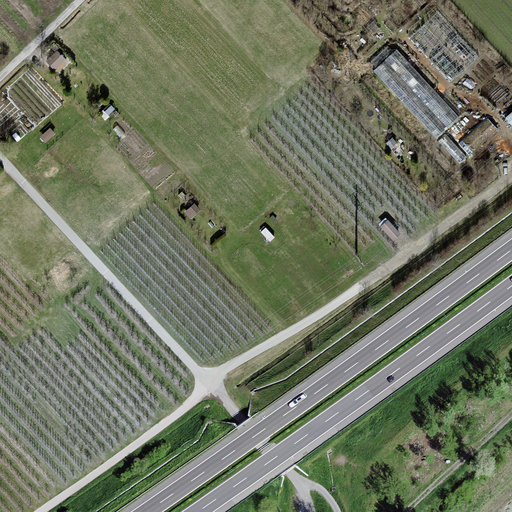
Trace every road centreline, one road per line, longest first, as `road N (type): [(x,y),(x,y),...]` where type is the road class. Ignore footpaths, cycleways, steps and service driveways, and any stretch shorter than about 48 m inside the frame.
road 1 (motorway): [(511,248),(145,511)]
road 2 (motorway): [(198,511),(511,286)]
road 3 (unclassified): [(206,380),(338,301),(511,177)]
road 4 (residential): [(0,157),(206,380)]
road 5 (unclassified): [(40,511),(210,385)]
road 6 (track): [(405,511),(511,413)]
